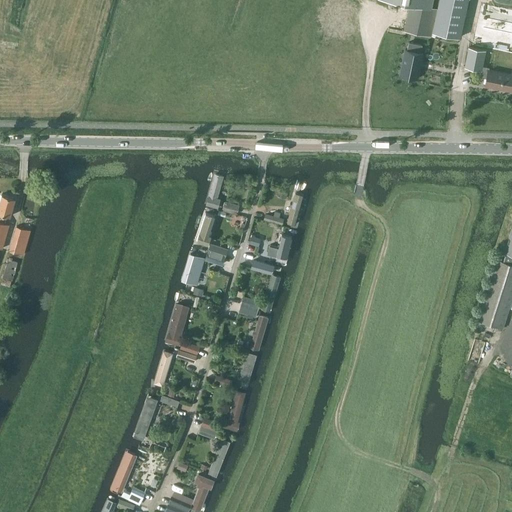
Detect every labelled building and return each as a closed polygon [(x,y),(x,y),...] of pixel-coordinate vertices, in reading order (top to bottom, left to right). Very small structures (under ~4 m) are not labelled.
[(390,0),(410,4),(404,31),(431,36),(437,9),(429,7),(430,0),(390,0)] [(439,0),(433,31),(461,37),(468,0),(439,0)] [(511,8),(496,5),(487,45),(511,49),(511,8)] [(407,49),(405,49),(400,75),(417,78),(423,53),(421,52),(423,44),(409,42),(407,49)] [(480,76),(487,77),(485,85),(511,90),(511,73),(488,69),(489,67),(483,65),(486,50),(469,47),(465,66),(482,69),(480,76)] [(216,174),(209,203),(220,206),(228,177),(216,174)] [(309,186),(299,184),(290,227),(299,229),(309,186)] [(11,216),(16,198),(3,194),(0,204),(0,212),(0,246),(2,248),(10,224),(6,222),(8,215),(11,216)] [(224,210),(237,214),(239,205),(226,202),(224,210)] [(511,205),(509,205),(506,213),(511,214),(511,228),(505,252),(506,252),(503,261),(497,259),(478,319),(503,327),(511,297),(511,205)] [(264,219),(281,223),(282,223),(284,217),(280,216),(280,213),(278,212),(275,211),(274,215),(265,212),(264,219)] [(207,214),(200,240),(210,243),(217,217),(207,214)] [(23,254),(30,230),(17,226),(10,250),(23,254)] [(257,244),(259,238),(252,235),(250,242),(257,244)] [(294,238),(283,235),(277,262),(288,264),(294,238)] [(210,242),(208,250),(226,256),(228,248),(210,242)] [(268,252),(276,255),(278,248),(270,246),(268,252)] [(226,256),(208,250),(205,259),(223,265),(226,256)] [(193,254),(185,282),(198,286),(205,259),(193,254)] [(1,278),(11,281),(17,261),(7,258),(1,278)] [(271,265),(252,258),(250,266),(269,272),(271,265)] [(264,310),(273,312),(282,276),(273,274),(264,310)] [(243,299),(242,304),(259,309),(260,304),(243,299)] [(180,301),(167,343),(177,347),(191,305),(180,301)] [(240,309),(257,314),(259,309),(242,304),(240,309)] [(252,348),(262,351),(271,319),(262,316),(252,348)] [(184,341),(181,348),(198,353),(200,347),(184,341)] [(197,354),(181,349),(179,349),(177,356),(195,362),(197,354)] [(166,352),(156,387),(166,389),(175,354),(166,352)] [(242,381),(252,383),(259,355),(250,353),(242,381)] [(216,374),(214,381),(231,386),(233,379),(216,374)] [(247,394),(238,391),(227,429),(236,431),(247,394)] [(179,401),(163,395),(161,400),(177,407),(179,401)] [(151,398),(135,438),(143,441),(159,401),(151,398)] [(218,430),(220,422),(205,417),(202,424),(218,430)] [(199,432),(215,438),(218,430),(202,424),(199,432)] [(224,439),(211,474),(220,478),(233,442),(224,439)] [(128,457),(114,488),(123,492),(137,460),(128,457)] [(180,461),(177,468),(186,471),(188,464),(180,461)] [(203,511),(215,480),(205,477),(193,509),(200,511),(203,511)] [(131,494),(128,500),(140,505),(142,499),(131,494)] [(173,495),(169,503),(188,511),(192,503),(173,495)] [(120,498),(117,505),(133,511),(135,504),(120,498)] [(108,500),(103,511),(110,511),(115,502),(108,500)] [(164,511),(188,511),(169,503),(164,511)]
